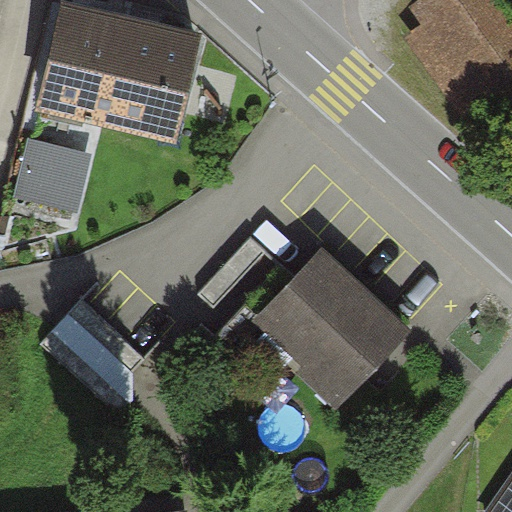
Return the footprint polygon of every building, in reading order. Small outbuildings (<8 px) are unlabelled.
[(473,126),(511,96),(511,0),(414,0),(411,3),(423,19),(405,33),(473,126)] [(173,129),(196,36),(66,5),(44,98),(173,129)] [(86,152),(34,140),(21,195),(73,207),(86,152)] [(267,251),(251,236),(198,293),(214,307),(267,251)] [(405,330),(322,252),(296,278),(261,315),(311,362),(304,369),(339,401),(405,330)] [(296,278),(281,264),(215,335),(203,323),(157,373),(173,388),(218,340),(228,351),(261,315),(296,278)] [(146,358),(84,300),(69,315),(132,373),(146,358)] [(133,400),(54,328),(40,344),(119,416),(133,400)] [(511,511),(511,480),(489,511),(511,511)]
